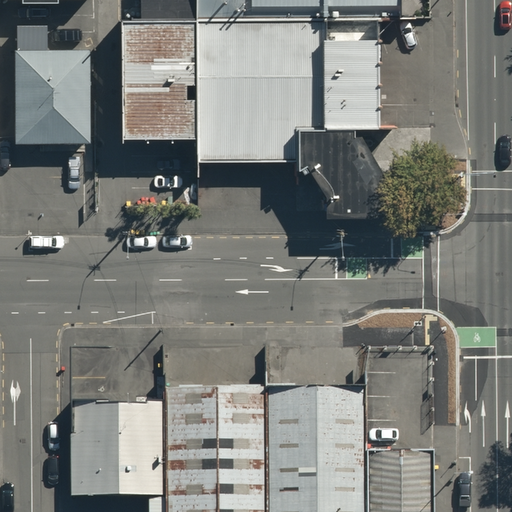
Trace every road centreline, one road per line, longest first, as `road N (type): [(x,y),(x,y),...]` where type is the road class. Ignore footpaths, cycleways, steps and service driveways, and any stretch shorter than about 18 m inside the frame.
road 1 (unclassified): [(32,279),(505,276)]
road 2 (primary): [(505,276),(503,0)]
road 3 (primary): [(507,511),(505,276)]
road 4 (unclassified): [(32,279),(32,511)]
